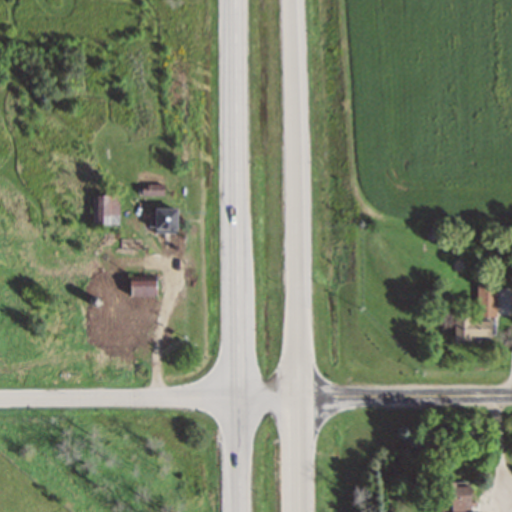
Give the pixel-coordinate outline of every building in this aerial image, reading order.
[(163,185),(139,185),(139,195),(163,195),(163,185)] [(119,226),(119,192),(99,192),(99,226),(119,226)] [(175,233),(175,209),(150,209),(150,233),(175,233)] [(99,286),(100,329),(139,329),(139,316),(129,316),(129,297),(153,297),(153,277),(128,277),(128,286),(99,286)] [(475,319),(452,319),(452,341),(489,341),(489,320),(495,320),(495,284),(476,283),(475,319)] [(468,508),(468,481),(438,481),(438,508),(468,508)]
